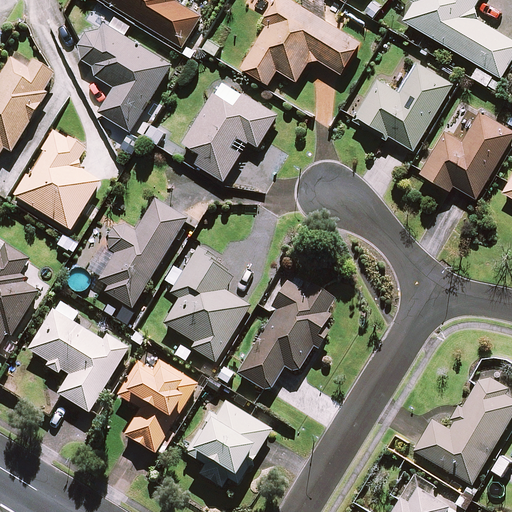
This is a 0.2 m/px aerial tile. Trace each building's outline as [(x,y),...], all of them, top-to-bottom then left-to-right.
[(173,0),(103,0),(183,49),(202,19),(173,1),(173,0)] [(299,84),(312,63),(323,63),(342,76),(362,46),(289,0),(281,0),(265,26),(269,28),(243,70),(269,87),(279,71),(299,84)] [(415,0),(403,21),(479,66),(472,78),(490,89),(497,76),(503,80),(511,64),(511,41),(471,17),(481,0),(415,0)] [(82,59),(84,61),(98,69),(94,76),(116,89),(101,115),(133,134),(173,66),(105,25),(102,31),(99,31),(96,31),(93,32),(90,33),(88,35),(85,37),(84,39),(82,41),(81,44),(80,47),(80,50),(80,53),(81,56),(82,59)] [(43,97),(50,87),(55,79),(33,65),(28,72),(11,62),(0,79),(0,159),(4,153),(11,157),(48,100),(43,97)] [(389,145),(392,140),(415,154),(456,88),(420,65),(401,94),(381,82),(358,118),(355,123),(389,145)] [(279,117),(222,84),(186,145),(204,156),(198,166),(225,182),(242,154),(249,143),(260,150),(279,117)] [(511,145),(511,130),(484,113),(465,144),(448,134),(423,175),(451,193),(455,187),(478,201),(511,145)] [(170,133),(156,124),(147,138),(160,147),(170,133)] [(87,154),(53,133),(41,153),(46,157),(34,177),(30,175),(15,200),(71,233),(100,185),(77,171),(87,154)] [(145,143),(131,134),(121,151),(134,160),(145,143)] [(187,223),(155,204),(137,235),(120,224),(105,249),(88,277),(109,290),(106,296),(133,312),(187,223)] [(30,262),(0,242),(0,357),(39,296),(18,282),(30,262)] [(235,275),(198,253),(172,296),(181,302),(165,327),(196,346),(192,352),(216,366),(250,310),(224,294),(235,275)] [(304,296),(288,285),(272,311),(277,314),(238,377),(268,395),(285,369),(298,377),(331,323),(325,319),(335,304),(309,288),(304,296)] [(79,317),(60,305),(30,353),(70,378),(59,397),(90,416),(129,352),(107,339),(104,345),(73,326),(79,317)] [(199,386),(159,363),(153,375),(140,368),(124,396),(144,407),(126,438),(158,457),(199,386)] [(508,388),(484,374),(452,431),(434,421),(416,452),(473,485),(511,417),(511,398),(505,395),(508,388)] [(271,434),(226,406),(194,456),(208,465),(200,477),(222,491),(229,480),(239,485),(271,434)] [(447,511),(450,507),(410,484),(393,511),(447,511)]
